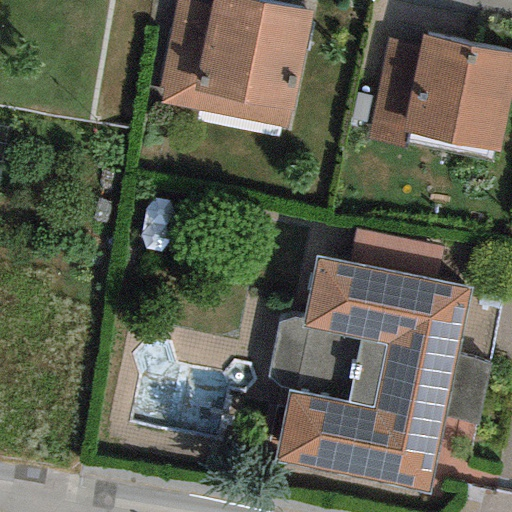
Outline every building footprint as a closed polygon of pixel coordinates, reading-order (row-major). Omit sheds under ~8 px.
[(187,110),(209,5),(186,0),(174,0),(153,103),(187,110)] [(308,13),(248,0),(210,0),(209,5),(187,110),(283,130),(308,13)] [(420,45),(402,134),(498,154),(511,87),(511,55),(422,37),(420,45)] [(366,140),(400,146),(402,134),(420,45),(386,38),(366,140)] [(467,289),(314,257),(300,319),(290,320),(278,324),(267,379),(280,390),(288,390),(272,464),(425,493),(445,416),(476,422),(488,365),(455,355),(467,289)]
